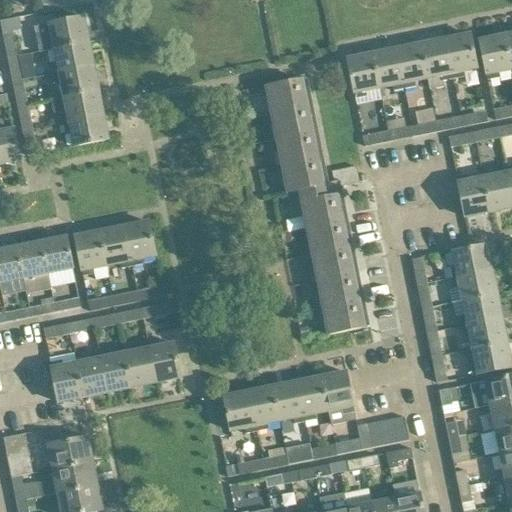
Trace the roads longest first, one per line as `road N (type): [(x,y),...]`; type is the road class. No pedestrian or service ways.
road 1 (residential): [(420,370),(381,183)]
road 2 (residential): [(420,370),(449,511)]
